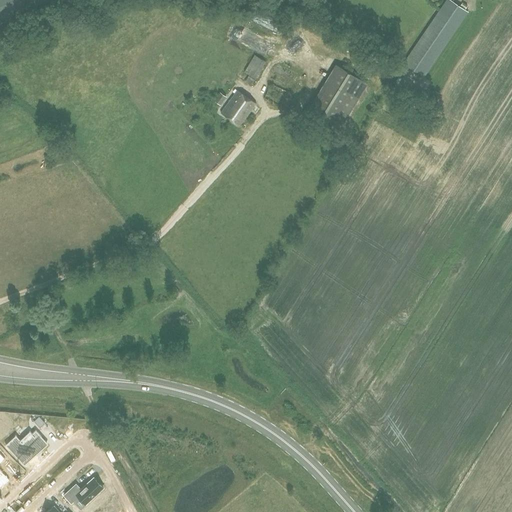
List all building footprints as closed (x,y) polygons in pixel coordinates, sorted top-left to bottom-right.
[(0,0),(0,20),(48,0),(0,0)] [(423,77),(468,11),(450,0),(445,0),(438,11),(407,58),(403,63),(423,77)] [(247,32),(241,40),(255,49),(260,42),(247,32)] [(262,54),(268,58),(275,46),(268,42),(262,54)] [(256,79),(266,61),(254,54),(244,72),(256,79)] [(339,128),(367,83),(341,67),(313,112),(339,128)] [(221,102),(227,96),(222,90),(216,96),(221,102)] [(240,126),(256,103),(237,90),(221,113),(240,126)] [(34,421),(40,428),(45,423),(39,417),(34,421)] [(32,456),(47,443),(41,437),(36,430),(32,434),(30,431),(29,432),(30,433),(21,441),(11,451),(24,466),(27,464),(26,464),(33,457),(32,456)] [(0,488),(9,479),(2,472),(0,469),(0,462),(5,458),(0,452),(0,488)] [(73,502),(78,497),(85,505),(103,488),(93,478),(81,489),(76,484),(64,495),(71,503),(73,502)] [(117,511),(108,502),(100,510),(95,504),(86,511),(117,511)]
